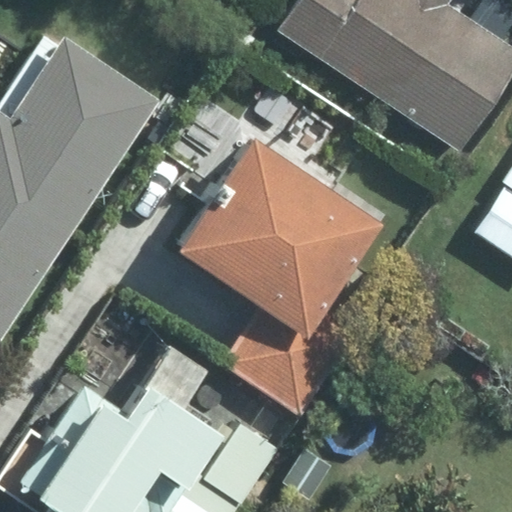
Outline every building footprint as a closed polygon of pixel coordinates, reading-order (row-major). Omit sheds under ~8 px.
[(305,0),(285,32),(461,148),(511,71),(511,46),(440,0),(305,0)] [(0,115),(0,207),(64,250),(160,105),(64,42),(10,122),(0,115)] [(210,353),(285,403),(336,326),(315,312),(375,223),(250,139),(182,245),(251,290),(210,353)] [(511,172),(475,229),(511,252),(511,172)] [(0,344),(64,250),(0,207),(0,344)] [(222,511),(267,444),(235,423),(225,439),(192,418),(214,383),(169,354),(124,420),(87,397),(25,490),(59,511),(222,511)] [(339,456),(309,435),(271,487),(301,509),(339,456)]
